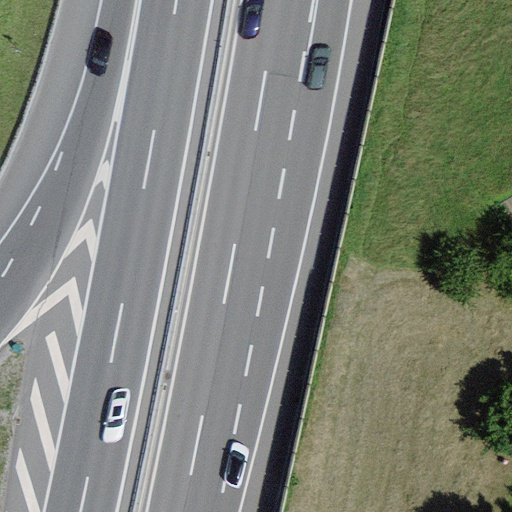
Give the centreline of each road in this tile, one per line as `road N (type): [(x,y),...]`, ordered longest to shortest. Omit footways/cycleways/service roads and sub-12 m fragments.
road 1 (motorway): [(175,0),(80,511)]
road 2 (motorway): [(186,511),(277,0)]
road 3 (motorway): [(119,0),(75,172),(39,243),(0,294)]
